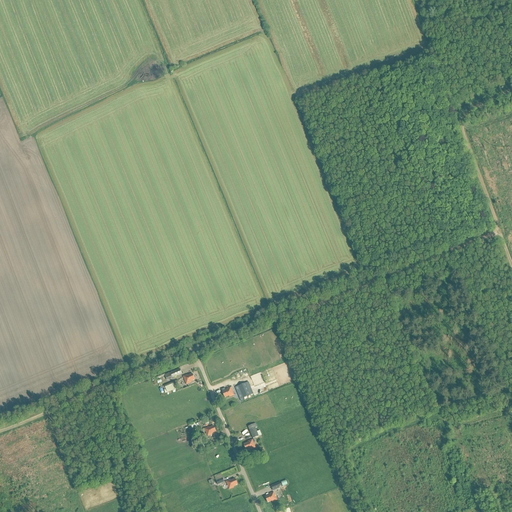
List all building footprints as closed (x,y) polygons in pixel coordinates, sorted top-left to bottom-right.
[(165,376),(167,381),(172,379),(172,378),(181,374),(180,370),(165,376)] [(195,380),(192,374),(188,376),(188,375),(183,377),(187,385),(191,383),(190,382),(195,380)] [(176,389),(173,382),(164,386),(167,393),(176,389)] [(248,382),(238,386),(243,398),(253,394),(248,382)] [(229,397),(234,396),(232,391),(233,390),(232,387),(226,389),(227,390),(222,392),(225,398),(229,396),(229,397)] [(254,426),(248,428),(253,439),(258,437),(261,435),(259,431),(257,432),(255,429),(255,428),(257,428),(256,425),(254,426)] [(212,434),(216,432),(214,426),(209,428),(209,427),(205,429),(208,437),(212,435),(212,434)] [(251,450),(255,448),(252,440),(248,442),(248,443),(244,445),(246,451),(251,449),(251,450)] [(238,485),(235,479),(231,481),(230,480),(226,482),(229,490),(234,488),(233,487),(238,485)] [(282,487),(280,482),(271,486),(273,491),(282,487)] [(272,502),(277,500),(273,493),(269,494),(270,495),(265,497),(268,503),(272,501),(272,502)]
